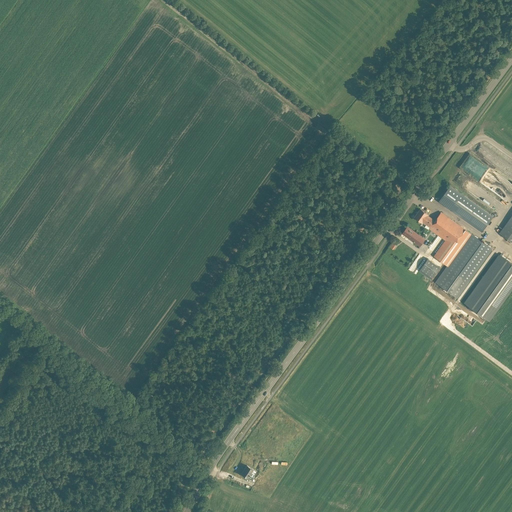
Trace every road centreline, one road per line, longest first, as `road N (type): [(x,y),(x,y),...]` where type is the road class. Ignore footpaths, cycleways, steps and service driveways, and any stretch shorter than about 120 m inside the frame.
road 1 (secondary): [(186,511),(216,457),(511,59)]
road 2 (track): [(409,196),(163,0)]
road 3 (track): [(0,306),(208,471)]
